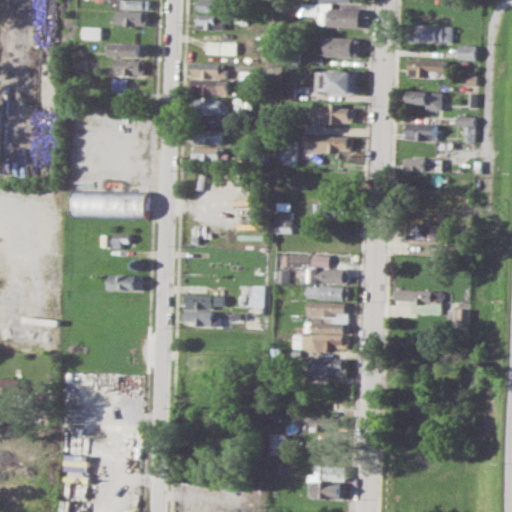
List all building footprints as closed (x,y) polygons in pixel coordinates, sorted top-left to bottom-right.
[(113,0),(151,0),(151,8),(113,7),(113,0)] [(198,0),(231,0),(231,11),(198,10),(198,0)] [(306,1),(319,2),(319,14),(306,14),(306,1)] [(331,7),(362,8),(361,26),(331,25),(331,7)] [(120,9),(149,10),(149,25),(115,24),(115,18),(120,18),(120,9)] [(200,13),(227,14),(226,28),(199,27),(200,13)] [(453,41),(453,25),(408,24),(408,40),(453,41)] [(85,25),(103,25),(103,38),(84,37),(85,25)] [(325,36),(361,38),(360,56),(324,54),(325,36)] [(210,40),(239,42),(238,54),(209,52),(210,40)] [(110,41),(147,43),(146,56),(110,55),(110,41)] [(478,59),(478,45),(461,44),(460,59),(478,59)] [(286,51),(301,51),(300,62),(286,61),(286,51)] [(76,57),(89,57),(89,71),(76,71),(76,57)] [(430,76),(430,70),(448,70),(449,59),(412,58),(411,76),(430,76)] [(118,59),(147,60),(147,74),(118,73),(118,59)] [(195,61),(227,62),(226,68),(230,68),(230,76),(195,75),(195,61)] [(318,70),(358,72),(357,92),(317,90),(318,70)] [(128,78),(115,78),(115,89),(128,90),(128,78)] [(195,78),(230,80),(230,93),(194,92),(195,78)] [(283,84),(297,84),(297,98),(283,98),(283,84)] [(410,103),(429,104),(429,108),(444,109),(445,91),(410,90),(410,103)] [(198,97),(225,98),(225,105),(230,105),(230,114),(198,113),(198,97)] [(315,105),(332,106),(333,101),(343,101),(343,106),(356,107),(355,122),(314,120),(315,105)] [(476,124),(475,115),(458,116),(458,125),(476,124)] [(438,123),(406,123),(406,139),(438,139),(438,123)] [(195,128),(225,129),(225,143),(195,142),(195,128)] [(306,134),(352,136),(352,152),(317,151),(317,144),(306,144),(306,134)] [(194,145),(223,146),(223,159),(194,159),(194,145)] [(444,170),(444,158),(406,157),(406,169),(444,170)] [(311,173),(343,174),(342,191),(311,189),(311,173)] [(75,188),(151,190),(150,218),(74,216),(75,188)] [(280,201),(296,202),(295,231),(279,231),(280,201)] [(319,201),(355,203),(354,218),(318,217),(319,201)] [(115,231),(137,232),(136,241),(125,240),(124,246),(115,245),(115,231)] [(315,253),(332,254),(331,265),(314,264),(315,253)] [(309,267),(351,269),(350,282),(309,281),(309,267)] [(280,268),(290,268),(290,282),(280,282),(280,268)] [(113,273),(143,274),(142,289),(113,288),(113,273)] [(255,284),(266,284),(266,304),(242,304),(242,293),(254,293),(255,284)] [(310,284),(351,285),(351,298),(310,296),(310,284)] [(413,312),(439,313),(440,304),(443,304),(444,290),(396,288),(395,299),(413,299),(413,312)] [(188,292),(227,294),(227,304),(214,304),(214,307),(188,306),(188,292)] [(309,300),(351,301),(350,311),(338,311),(338,315),(308,314),(309,300)] [(456,321),(470,322),(470,308),(456,308),(456,321)] [(189,309),(215,310),(215,316),(221,316),(221,325),(196,323),(196,319),(188,319),(189,309)] [(308,320),(314,320),(314,316),(324,316),(324,320),(350,321),(350,332),(308,330),(308,320)] [(195,326),(215,326),(214,334),(219,334),(219,347),(186,346),(187,330),(195,330),(195,326)] [(295,332),(350,334),(349,348),(338,347),(338,351),(295,349),(295,332)] [(312,357),(349,358),(348,374),(311,373),(312,357)] [(186,359),(217,359),(217,377),(185,377),(186,359)] [(0,376),(30,377),(29,393),(0,392),(0,376)] [(313,414),(345,416),(344,430),(312,429),(313,414)] [(273,432),(287,433),(286,446),(273,446),(273,432)] [(316,464),(348,465),(348,479),(324,478),(325,473),(316,473),(316,464)] [(311,480),(343,482),(342,497),(310,496),(311,480)] [(0,490),(19,491),(18,507),(0,506),(0,490)]
